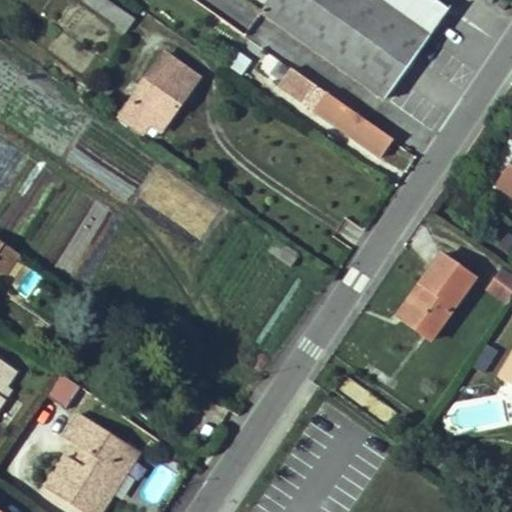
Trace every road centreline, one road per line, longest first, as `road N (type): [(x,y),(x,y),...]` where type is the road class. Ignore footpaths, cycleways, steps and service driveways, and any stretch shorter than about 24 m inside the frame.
road 1 (residential): [(196,511),(511,45)]
road 2 (unknown): [(447,139),(288,47),(227,0)]
